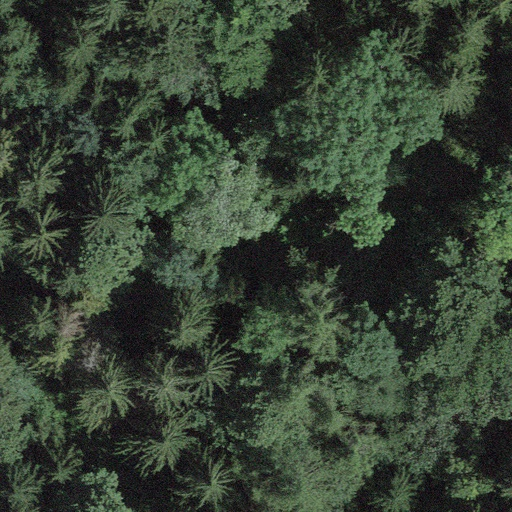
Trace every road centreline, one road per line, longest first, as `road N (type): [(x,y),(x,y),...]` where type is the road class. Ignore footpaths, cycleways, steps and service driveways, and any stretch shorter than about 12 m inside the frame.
road 1 (track): [(0,86),(102,167),(218,223),(409,243),(511,292)]
road 2 (track): [(0,316),(144,511)]
